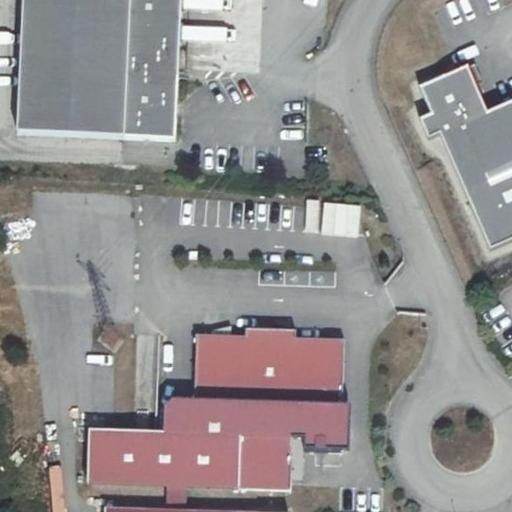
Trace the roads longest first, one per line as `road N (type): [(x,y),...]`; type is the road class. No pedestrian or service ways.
road 1 (residential): [(378,0),(365,14),(350,80),(451,320),(462,386)]
road 2 (residential): [(462,386),(428,399),(410,430),(410,448),(416,466),(443,490),(479,491)]
